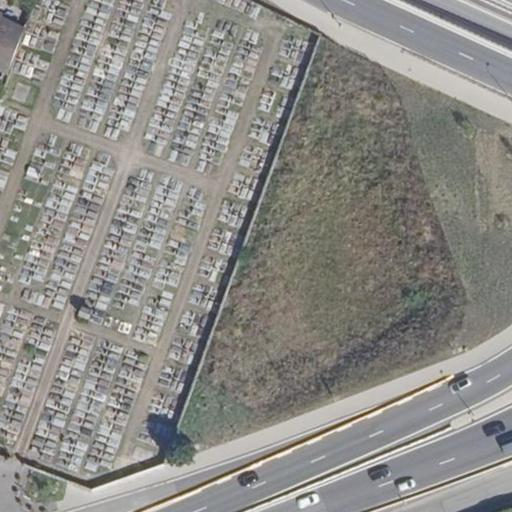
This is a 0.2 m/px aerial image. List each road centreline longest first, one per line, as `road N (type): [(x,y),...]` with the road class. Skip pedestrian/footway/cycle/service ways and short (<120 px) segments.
road 1 (primary): [(511,366),(320,458),(89,511)]
road 2 (primary): [(302,511),(359,499),(511,432)]
road 3 (primary): [(348,0),(511,77)]
